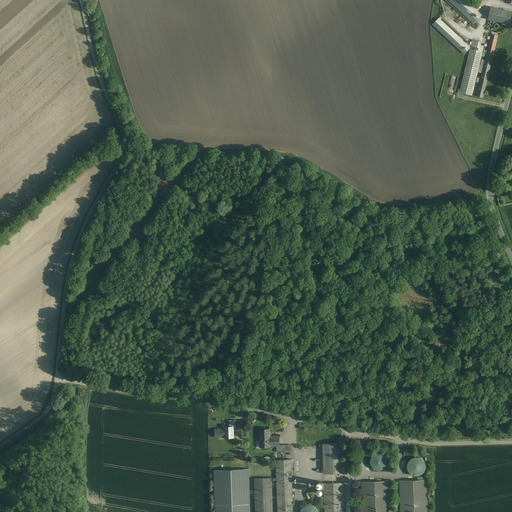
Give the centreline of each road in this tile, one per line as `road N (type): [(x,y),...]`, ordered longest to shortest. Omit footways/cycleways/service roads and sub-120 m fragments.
road 1 (unclassified): [(0,446),(48,409),(57,379),(430,443),(511,442)]
road 2 (track): [(82,0),(126,146),(87,217),(68,274),(57,379)]
road 3 (secondary): [(511,257),(489,196),(511,81)]
road 4 (track): [(85,383),(84,511)]
